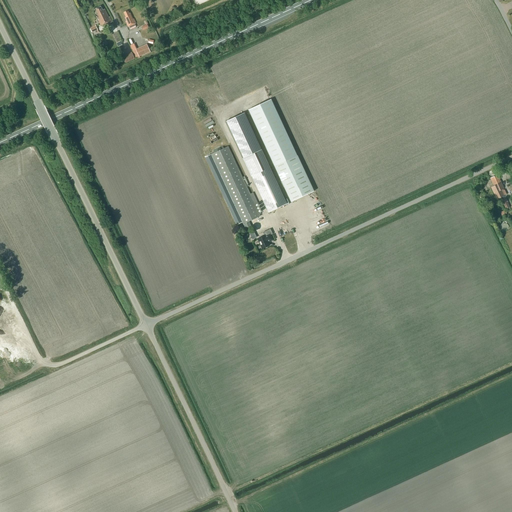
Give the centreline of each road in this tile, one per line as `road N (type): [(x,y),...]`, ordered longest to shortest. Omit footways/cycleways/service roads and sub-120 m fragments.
road 1 (unclassified): [(146,325),(511,157)]
road 2 (unknown): [(0,0),(56,96),(277,0)]
road 3 (trunk): [(0,142),(310,0)]
road 4 (unclassified): [(146,325),(0,26)]
road 5 (unclassified): [(146,325),(63,363),(45,363),(0,277)]
road 6 (unclassified): [(234,511),(146,325)]
